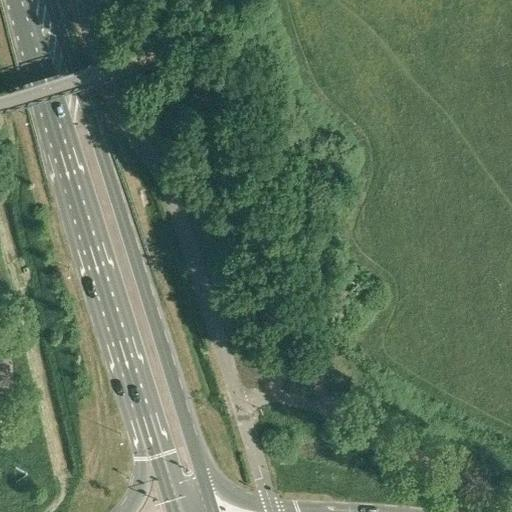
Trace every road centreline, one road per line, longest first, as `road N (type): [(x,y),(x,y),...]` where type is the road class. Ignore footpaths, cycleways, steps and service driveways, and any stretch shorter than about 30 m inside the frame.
road 1 (primary): [(214,511),(51,0)]
road 2 (primary): [(15,0),(174,511)]
